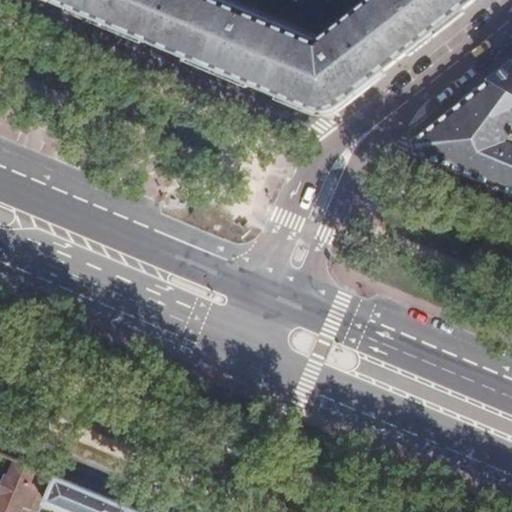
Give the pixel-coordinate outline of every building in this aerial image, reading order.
[(95,15),(101,0),(75,0),(73,6),(81,10),(95,15)] [(376,0),(322,43),(218,0),(101,0),(95,15),(331,114),(476,0),(376,0)] [(422,151),(511,188),(511,67),(422,140),(422,151)] [(39,465),(19,457),(11,475),(7,474),(0,489),(0,491),(4,494),(0,502),(0,508),(9,511),(19,511),(24,501),(27,502),(34,483),(32,481),(39,465)] [(24,501),(19,511),(41,511),(47,499),(57,472),(39,465),(32,481),(34,483),(27,502),(24,501)] [(151,511),(57,472),(47,499),(77,511),(151,511)]
